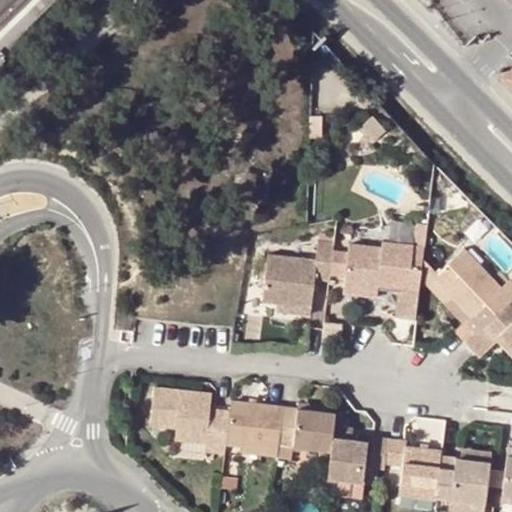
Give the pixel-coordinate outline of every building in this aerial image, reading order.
[(511,64),(500,78),(511,89),(511,64)] [(278,303),(313,307),(316,280),(330,281),(334,244),(320,242),(318,260),(269,253),(263,301),(278,303)] [(347,247),(341,288),(377,292),(377,287),(398,289),(396,319),(415,321),(420,279),(421,270),(412,270),(413,249),(382,246),(381,252),(347,247)] [(511,300),(511,299),(511,285),(508,281),(500,289),(464,251),(437,276),(434,279),(452,298),(473,319),(477,314),(487,323),(507,304),(511,300)] [(446,304),(452,298),(434,279),(437,276),(422,260),(421,270),(420,279),(446,304)] [(376,299),(377,292),(341,288),(340,294),(376,299)] [(312,315),(313,307),(278,303),(277,312),(312,315)] [(511,309),(507,304),(487,323),(483,327),(465,344),(479,359),(497,341),(503,335),(511,345),(511,309)] [(511,357),(511,345),(503,335),(497,341),(511,357)] [(211,419),(213,408),(214,394),(156,385),(151,424),(178,427),(177,439),(207,442),(206,452),(224,453),(225,442),(228,421),(211,419)] [(278,455),(279,446),(285,408),(231,399),(229,410),(228,421),(225,442),(242,443),(262,447),(262,453),(278,455)] [(229,410),(213,408),(211,419),(228,421),(229,410)] [(333,427),(334,414),(285,408),(279,446),(329,452),(331,438),(333,427)] [(329,452),(326,476),(361,482),(363,468),(366,443),(359,442),(331,438),(329,452)] [(382,470),(383,465),(387,440),(371,438),(369,469),(382,470)] [(404,448),(405,442),(387,440),(383,465),(401,466),(398,496),(434,500),(434,499),(440,458),(440,452),(404,448)] [(241,450),(262,453),(262,447),(242,443),(241,450)] [(461,450),(461,460),(490,463),(491,453),(461,450)] [(489,472),(490,463),(461,460),(440,458),(434,499),(486,504),(487,487),(489,472)] [(511,458),(505,458),(504,473),(503,489),(502,496),(511,497),(511,458)] [(498,473),(489,472),(487,487),(495,488),(503,489),(504,473),(498,473)] [(484,511),(486,504),(434,499),(434,500),(433,511),(484,511)]
